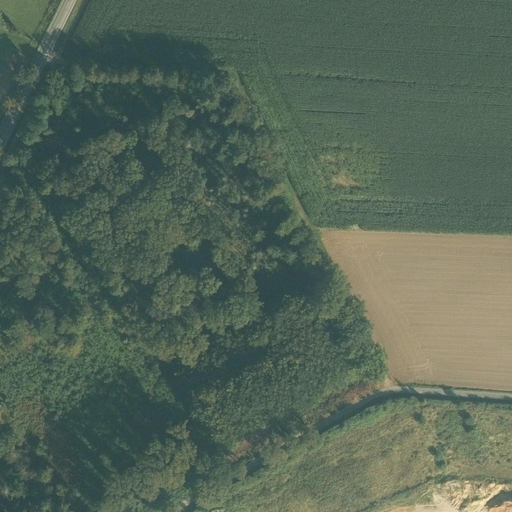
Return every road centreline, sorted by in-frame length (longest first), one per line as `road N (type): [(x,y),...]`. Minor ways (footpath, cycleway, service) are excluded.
road 1 (track): [(42,55),(229,72),(387,389)]
road 2 (track): [(511,397),(387,389),(171,511)]
road 3 (primary): [(0,140),(70,0)]
